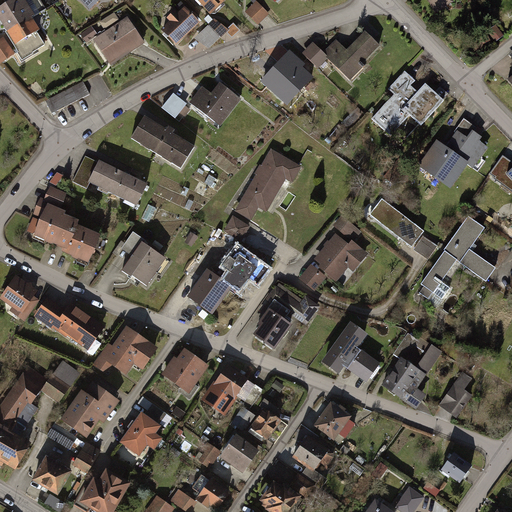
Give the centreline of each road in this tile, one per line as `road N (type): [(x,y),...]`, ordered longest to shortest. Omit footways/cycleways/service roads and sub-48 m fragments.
road 1 (residential): [(379,0),(188,69),(62,146)]
road 2 (residential): [(225,344),(277,269),(336,304),(377,311),(421,259)]
road 3 (residential): [(0,247),(75,288),(181,328)]
road 4 (residential): [(321,380),(505,449)]
road 5 (residential): [(232,511),(321,380)]
road 6 (residential): [(181,328),(106,441)]
